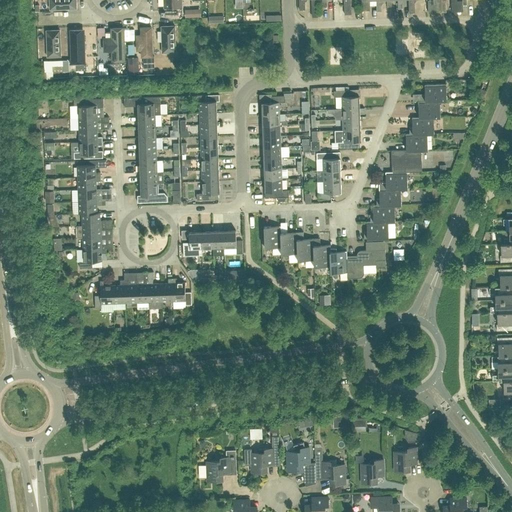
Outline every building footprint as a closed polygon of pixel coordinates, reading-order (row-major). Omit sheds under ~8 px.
[(76,0),(49,0),(50,9),(77,8),(76,0)] [(311,0),(312,16),(317,16),(316,4),(319,1),(319,0),(311,0)] [(361,0),(362,10),(370,10),(369,0),(361,0)] [(448,0),(440,0),(441,12),(446,12),(446,2),(448,1),(448,0)] [(194,6),(195,14),(204,13),(204,6),(194,6)] [(141,55),(153,54),(152,24),(144,25),(140,25),(140,32),(136,32),(137,49),(141,49),(141,55)] [(113,59),(125,58),(123,25),(111,26),(113,59)] [(175,26),(161,26),(162,53),(176,52),(175,26)] [(85,61),(84,27),(69,27),(70,62),(85,61)] [(60,30),(47,30),(47,57),(61,56),(60,30)] [(52,65),(52,61),(44,61),(44,72),(63,71),(63,65),(52,65)] [(425,84),(425,100),(440,100),(447,100),(446,83),(425,84)] [(349,90),(334,91),(334,97),(342,96),(342,108),(360,108),(359,96),(349,96),(349,90)] [(280,114),(279,102),(285,102),(285,99),(291,99),(291,93),(284,93),(284,95),(272,96),(272,102),(262,102),(262,114),(280,114)] [(199,101),(200,113),(217,112),(216,101),(219,100),(219,94),(193,95),(193,101),(199,101)] [(139,103),(138,103),(138,115),(155,115),(161,114),(161,103),(160,96),(139,97),(139,103)] [(74,99),(74,106),(78,105),(79,118),(102,117),(104,117),(103,98),(74,99)] [(434,117),(440,117),(440,100),(425,100),(418,100),(419,117),(434,116),(434,117)] [(342,108),(328,109),(328,112),(329,112),(331,113),(333,114),(335,117),(335,119),(343,119),(360,118),(360,113),(363,112),(362,108),(360,108),(342,108)] [(200,124),(217,124),(217,112),(200,113),(200,124)] [(287,120),(280,121),(280,114),(262,114),(262,125),(280,124),(287,124),(287,120)] [(138,127),(156,126),(155,115),(138,115),(138,127)] [(412,117),(412,127),(409,127),(410,133),(427,133),(434,133),(434,117),(434,116),(419,117),(412,117)] [(97,129),(97,121),(102,121),(102,122),(109,122),(109,117),(104,117),(102,117),(79,118),(79,130),(97,129)] [(343,130),(361,129),(360,118),(343,119),(343,130)] [(200,124),(200,136),(218,135),(217,124),(200,124)] [(280,135),(280,124),(262,125),(263,136),(280,135)] [(139,138),(156,137),(156,126),(138,127),(139,138)] [(102,141),(102,136),(98,137),(97,129),(79,130),(79,142),(102,141)] [(361,129),(343,130),(335,130),(335,142),(338,142),(338,148),(360,147),(359,141),(361,141),(361,129)] [(406,133),(406,149),(406,150),(421,149),(421,150),(428,149),(427,133),(410,133),(406,133)] [(119,135),(120,143),(128,142),(127,135),(119,135)] [(201,147),(218,146),(218,135),(200,136),(201,147)] [(263,147),(281,146),(280,135),(263,136),(263,147)] [(139,149),(156,149),(156,137),(139,138),(139,149)] [(80,152),(74,152),(74,158),(103,157),(103,150),(98,150),(98,145),(103,145),(102,141),(79,142),(80,152)] [(201,147),(201,159),(219,158),(218,146),(201,147)] [(264,157),(281,157),(281,146),(263,147),(264,157)] [(140,161),(157,160),(156,149),(139,149),(140,161)] [(391,150),(392,171),(392,172),(407,171),(407,172),(422,171),(421,150),(421,149),(406,150),(406,149),(391,150)] [(323,158),(323,170),(341,170),(340,158),(336,158),(335,152),(317,152),(317,159),(323,158)] [(264,168),(281,168),(281,157),(264,157),(264,168)] [(201,159),(202,170),(219,169),(219,158),(201,159)] [(90,164),(77,165),(78,177),(101,176),(100,172),(96,172),(96,167),(107,167),(106,160),(90,160),(90,164)] [(140,172),(157,171),(157,160),(140,161),(140,172)] [(282,178),(281,168),(264,168),(264,179),(282,178)] [(202,170),(202,181),(219,181),(219,169),(202,170)] [(324,181),(341,180),(341,170),(323,170),(317,170),(318,181),(324,181)] [(140,184),(158,183),(157,171),(140,172),(140,184)] [(392,171),(385,172),(386,182),(379,182),(379,188),(401,188),(408,188),(407,172),(407,171),(392,172),(392,171)] [(101,176),(78,177),(78,189),(96,189),(96,181),(101,181),(101,176)] [(289,197),(288,189),(282,190),(282,178),(264,179),(265,198),(278,197),(284,197),(289,197)] [(324,181),(324,193),(318,193),(318,199),(331,199),(331,193),(342,192),(341,180),(324,181)] [(202,193),(197,193),(197,199),(218,199),(218,193),(220,193),(219,181),(202,181),(202,193)] [(164,192),(158,192),(158,183),(140,184),(141,195),(138,195),(138,202),(167,201),(167,195),(164,192)] [(401,204),(401,188),(379,188),(380,198),(377,198),(377,204),(377,205),(394,204),(394,205),(401,204)] [(96,189),(78,189),(78,201),(101,200),(108,200),(108,196),(97,196),(96,189)] [(97,212),(97,205),(102,205),(101,200),(78,201),(79,213),(82,213),(97,212)] [(388,221),(395,221),(394,205),(394,204),(377,205),(377,204),(373,204),(373,215),(370,215),(370,221),(388,221)] [(67,216),(73,216),(73,210),(52,210),(52,219),(67,219),(67,216)] [(100,212),(97,212),(82,213),(82,225),(112,224),(112,220),(101,220),(100,212)] [(364,238),(389,237),(388,221),(370,221),(367,221),(367,231),(364,231),(364,238)] [(76,225),(77,237),(83,237),(101,236),(101,229),(112,228),(112,224),(82,225),(76,225)] [(264,226),(265,248),(281,247),(281,232),(281,225),(264,226)] [(236,253),(243,253),(242,240),(236,240),(236,230),(224,231),(224,248),(236,247),(236,253)] [(202,249),(201,231),(189,232),(189,242),(183,242),(184,256),(191,255),(191,254),(201,253),(201,255),(202,255),(202,249)] [(213,248),(213,231),(201,231),(202,249),(213,248)] [(225,253),(224,248),(224,231),(213,231),(213,248),(213,253),(225,253)] [(298,260),(314,260),(314,242),(314,238),(304,238),(303,231),(297,232),(297,236),(298,253),(297,253),(298,260)] [(281,254),(297,253),(298,253),(297,236),(297,232),(281,232),(281,247),(281,254)] [(113,244),(106,244),(101,244),(101,236),(83,237),(83,249),(106,248),(113,248),(113,244)] [(314,260),(314,267),(330,266),(331,266),(330,248),(330,244),(320,245),(320,238),(314,238),(314,242),(314,260)] [(511,243),(510,243),(501,243),(501,255),(500,255),(500,262),(511,261),(511,243)] [(102,261),(102,253),(106,253),(106,248),(83,249),(84,261),(80,261),(80,267),(92,267),(92,261),(102,261)] [(330,266),(330,273),(340,273),(340,280),(347,279),(347,278),(347,272),(346,255),(347,255),(347,251),(337,251),(336,248),(330,248),(331,266),(330,266)] [(357,257),(347,258),(347,255),(346,255),(347,272),(347,278),(360,277),(361,277),(362,277),(363,276),(363,275),(364,275),(364,274),(364,273),(364,272),(364,265),(376,264),(376,267),(386,267),(385,249),(361,250),(359,251),(358,252),(357,253),(357,254),(357,255),(357,257)] [(500,287),(511,286),(511,268),(499,269),(499,275),(500,275),(500,286),(500,287)] [(154,279),(154,271),(148,272),(149,302),(149,308),(162,308),(162,301),(161,301),(161,283),(153,283),(153,279),(154,279)] [(129,272),(124,272),(124,279),(125,303),(137,302),(137,284),(129,284),(129,272)] [(144,283),(137,284),(137,302),(149,302),(148,272),(144,272),(144,283)] [(168,278),(168,283),(161,283),(161,301),(162,301),(173,301),(172,278),(168,278)] [(177,282),(177,278),(172,278),(173,301),(185,300),(186,304),(192,304),(191,292),(185,292),(185,282),(177,282)] [(124,279),(120,280),(120,284),(113,284),(113,303),(125,303),(124,279)] [(101,295),(95,295),(95,308),(101,307),(101,303),(113,303),(113,284),(105,285),(105,280),(100,280),(101,295)] [(511,286),(500,287),(500,286),(495,287),(496,299),(511,298),(511,286)] [(326,299),(326,290),(317,291),(317,299),(326,299)] [(497,312),(511,311),(511,298),(496,299),(496,312),(497,312)] [(511,311),(497,312),(498,324),(497,324),(497,330),(511,329),(511,311)] [(499,355),(511,354),(511,336),(497,337),(497,344),(498,344),(499,355)] [(511,354),(499,355),(498,355),(498,368),(511,367),(511,354)] [(504,380),(511,379),(511,367),(498,368),(498,381),(504,381),(504,380)] [(511,379),(504,380),(504,381),(504,392),(503,392),(503,398),(511,398),(511,379)] [(349,413),(337,414),(337,426),(349,425),(349,413)] [(351,432),(366,431),(366,419),(351,419),(351,432)] [(288,470),(285,470),(285,471),(305,470),(306,473),(316,470),(315,462),(310,462),(309,447),(305,447),(303,442),(293,445),(295,451),(285,451),(285,452),(287,452),(288,470)] [(394,452),(395,470),(392,470),(392,471),(410,470),(410,463),(417,463),(416,447),(408,447),(409,451),(392,451),(392,452),(394,452)] [(267,464),(274,464),(273,448),(272,448),(259,448),(259,452),(252,452),(252,449),(244,449),(245,465),(252,465),(252,471),(249,471),(249,472),(267,471),(267,464)] [(204,462),(207,462),(208,480),(205,480),(205,481),(223,480),(222,473),(229,473),(229,461),(236,461),(236,450),(226,450),(227,457),(221,457),(221,460),(204,461),(204,462)] [(359,464),(361,464),(362,482),(359,482),(359,483),(377,482),(377,475),(384,475),(383,459),(370,459),(370,463),(359,463),(359,464)] [(203,473),(203,460),(195,461),(195,474),(203,473)] [(330,464),(330,461),(322,461),(323,477),(330,477),(330,484),(348,483),(345,483),(345,464),(347,464),(330,464)] [(325,511),(325,504),(328,504),(328,496),(312,497),(312,504),(305,504),(305,511),(325,511)] [(380,504),(379,511),(399,511),(399,503),(392,503),(392,496),(381,496),(371,497),(371,505),(380,504)] [(466,497),(450,498),(450,505),(443,505),(443,511),(463,511),(463,505),(467,505),(466,497)] [(257,511),(257,506),(250,506),(250,499),(234,500),(234,508),(238,508),(237,511),(257,511)]
